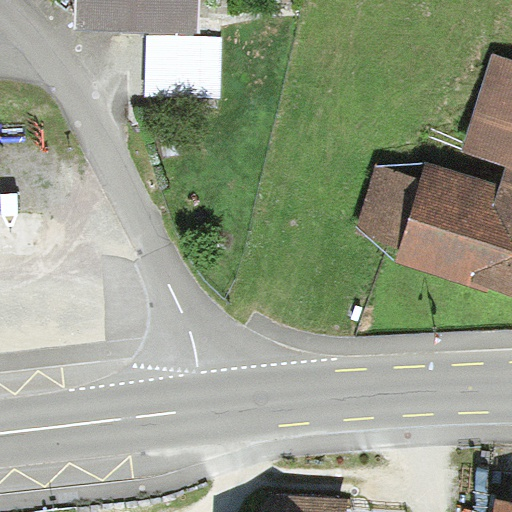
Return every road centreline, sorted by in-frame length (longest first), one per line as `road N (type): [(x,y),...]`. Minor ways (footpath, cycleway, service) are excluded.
road 1 (unclassified): [(1,0),(31,28),(105,137),(196,338),(209,410)]
road 2 (secondary): [(511,386),(209,410)]
road 3 (secondary): [(209,410),(0,431)]
